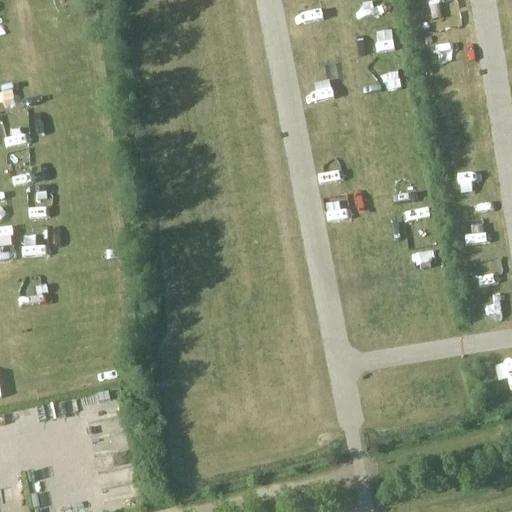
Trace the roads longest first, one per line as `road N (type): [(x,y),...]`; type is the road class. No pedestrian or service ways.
road 1 (track): [(307,0),(381,429),(407,449),(511,428)]
road 2 (unknown): [(196,0),(246,371),(261,428),(269,447),(302,466),(343,453)]
road 3 (track): [(511,185),(480,0)]
